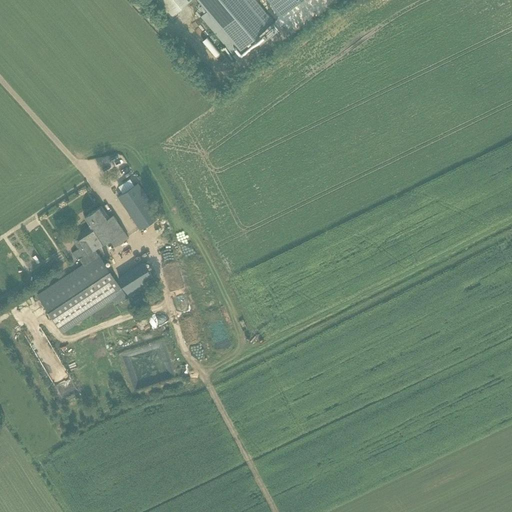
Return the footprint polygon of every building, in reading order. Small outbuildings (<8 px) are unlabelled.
[(156,0),(171,17),(190,0),(156,0)] [(197,0),(207,11),(201,17),(239,62),(258,46),(252,40),(268,26),(274,22),(255,0),(197,0)] [(269,0),(282,14),(298,0),(269,0)] [(206,36),(201,40),(215,56),(220,52),(206,36)] [(118,196),(140,230),(160,217),(138,183),(118,196)] [(79,259),(83,264),(98,254),(95,249),(110,240),(114,247),(128,238),(113,215),(109,217),(101,206),(85,217),(91,226),(73,238),(79,248),(72,253),(77,260),(79,259)] [(98,254),(83,264),(37,295),(59,328),(121,288),(98,254)] [(118,277),(130,298),(157,281),(144,261),(118,277)] [(50,348),(39,322),(25,328),(36,354),(50,348)]
